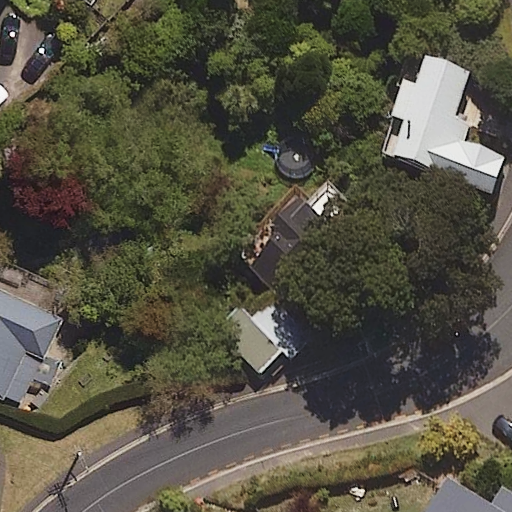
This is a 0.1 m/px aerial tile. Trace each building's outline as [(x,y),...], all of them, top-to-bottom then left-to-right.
[(412,97),(400,133),(413,137),(402,172),(496,202),(508,165),(465,151),(473,124),(462,121),(474,82),(434,69),(424,101),(412,97)] [(279,243),(249,273),(305,328),(385,248),(335,198),(319,213),(298,192),(263,227),(279,243)] [(0,399),(22,409),(35,380),(53,389),(66,362),(48,354),(62,324),(0,294),(0,399)] [(283,356),(304,375),(327,351),(279,307),(257,331),(283,356)] [(257,331),(243,318),(220,342),(261,380),(283,356),(257,331)] [(496,511),(488,511),(455,491),(441,511),(511,511),(511,500),(506,497),(496,511)]
